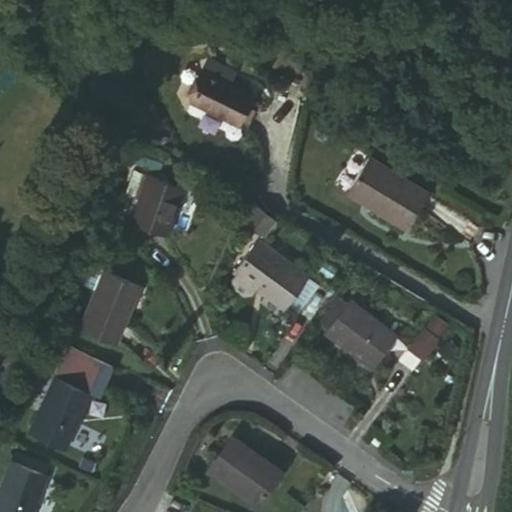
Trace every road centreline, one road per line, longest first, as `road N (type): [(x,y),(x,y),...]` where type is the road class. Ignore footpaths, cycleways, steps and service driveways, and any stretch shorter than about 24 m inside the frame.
road 1 (residential): [(437,511),(243,381),(210,382),(190,395),(130,511)]
road 2 (tertiary): [(500,327),(452,511)]
road 3 (tertiary): [(473,511),(500,382),(500,327)]
